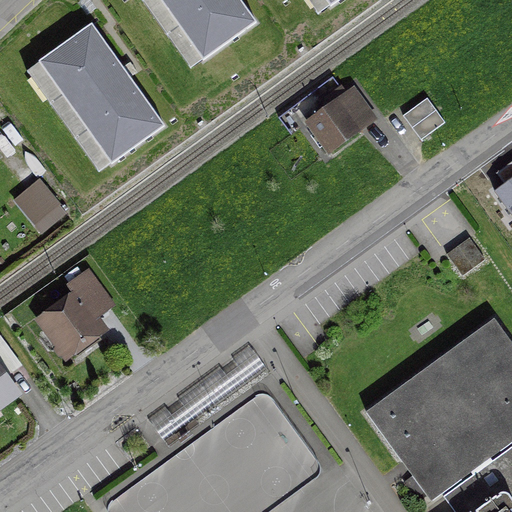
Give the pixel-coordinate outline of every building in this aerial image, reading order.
[(160,0),(203,60),(256,23),(240,0),(160,0)] [(112,164),(165,126),(92,24),(39,62),(112,164)] [(341,92),(293,129),(319,161),(366,123),(341,92)] [(420,103),(395,123),(415,148),(440,128),(420,103)] [(511,164),(500,173),(507,183),(497,191),(511,211),(511,164)] [(53,222),(65,213),(39,182),(28,191),(53,222)] [(470,240),(447,256),(465,281),(487,265),(470,240)] [(87,282),(30,323),(57,362),(97,335),(88,323),(106,310),(87,282)] [(511,342),(495,319),(369,412),(432,497),(442,490),(508,441),(511,438),(511,342)] [(0,405),(8,400),(0,387),(0,380),(15,371),(0,348),(0,405)] [(252,350),(151,420),(166,440),(266,370),(252,350)] [(511,511),(511,446),(508,441),(442,490),(457,511),(511,511)]
